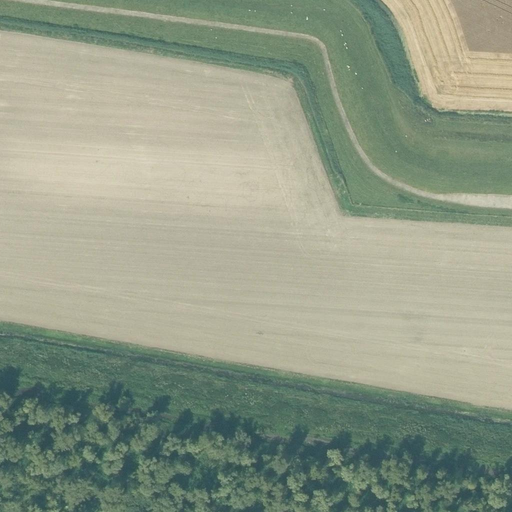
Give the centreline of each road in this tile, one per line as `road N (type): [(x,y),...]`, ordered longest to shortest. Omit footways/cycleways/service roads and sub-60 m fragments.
road 1 (track): [(0,5),(301,45),(375,196),(511,212)]
road 2 (track): [(511,182),(431,177),(395,162),(376,140),(322,26),(146,0)]
road 3 (track): [(330,0),(355,19),(393,111),(411,134),(428,143),(511,149)]
